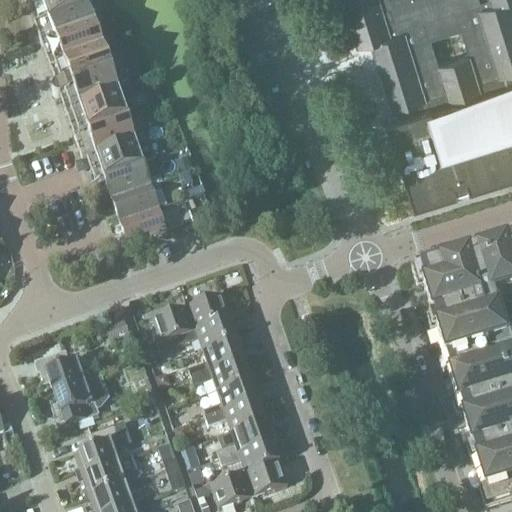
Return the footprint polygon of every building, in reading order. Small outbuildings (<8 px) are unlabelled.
[(39,42),(92,23),(92,22),(101,19),(96,4),(87,7),(84,0),(73,0),(44,10),(47,21),(34,25),(39,42)] [(40,0),(44,10),(73,0),(40,0)] [(511,0),(341,0),(356,47),(370,42),(391,109),(400,107),(403,114),(387,119),(414,205),(457,191),(457,188),(468,184),(469,187),(511,173),(511,3),(511,1),(511,0)] [(62,63),(102,49),(92,23),(39,42),(42,50),(56,45),(62,63)] [(326,27),(313,31),(317,47),(322,62),(335,58),(334,53),(326,27)] [(52,96),(111,76),(102,49),(62,63),(69,84),(54,89),(53,90),(52,92),(52,94),(52,96)] [(81,116),(120,102),(111,76),(52,96),(52,97),(54,99),(56,100),(58,100),(60,100),(73,95),(81,116)] [(76,147),(129,128),(120,102),(81,116),(87,134),(73,139),(76,147)] [(99,169),(138,155),(135,144),(144,141),(139,126),(130,129),(129,128),(76,147),(82,163),(95,158),(99,169)] [(108,195),(148,181),(138,155),(99,169),(103,181),(89,186),(90,191),(105,186),(108,195)] [(189,164),(178,168),(181,177),(192,173),(189,164)] [(117,222),(157,208),(148,181),(108,195),(117,222)] [(193,191),(184,194),(187,201),(196,198),(193,191)] [(157,208),(117,222),(127,249),(166,235),(157,208)] [(199,211),(189,215),(193,226),(203,222),(199,211)] [(440,267),(438,262),(411,270),(417,291),(423,290),(432,317),(426,319),(430,334),(436,333),(445,360),(439,362),(443,378),(449,376),(458,403),(452,405),(456,421),(462,419),(471,446),(465,448),(469,464),(475,462),(483,490),(478,491),(483,511),(487,511),(511,505),(510,499),(511,498),(511,316),(500,321),(497,312),(495,313),(491,301),(506,296),(504,291),(511,288),(511,244),(504,246),(505,247),(440,267)] [(194,332),(233,319),(232,316),(227,318),(220,299),(187,310),(194,332)] [(195,334),(194,332),(187,310),(152,323),(158,342),(154,343),(155,349),(159,347),(169,344),(176,341),(195,334)] [(176,341),(169,344),(171,352),(198,343),(201,353),(202,353),(240,340),(239,337),(234,339),(229,323),(233,321),(233,319),(194,332),(195,334),(176,341)] [(122,321),(105,327),(111,346),(129,339),(122,321)] [(190,381),(243,363),(237,347),(242,346),(240,340),(202,353),(206,367),(187,374),(190,381)] [(155,349),(146,352),(150,363),(163,359),(159,347),(155,349)] [(53,397),(90,384),(87,375),(83,373),(79,363),(72,365),(68,364),(65,355),(35,366),(42,386),(49,384),(53,397)] [(216,395),(255,382),(253,378),(249,380),(243,363),(190,381),(193,390),(212,384),(216,395)] [(141,366),(122,373),(127,388),(146,381),(141,366)] [(166,378),(155,382),(159,393),(170,389),(166,378)] [(90,384),(53,397),(58,410),(51,412),(58,433),(79,425),(93,420),(100,418),(98,413),(102,411),(110,402),(102,380),(90,384)] [(205,423),(257,405),(252,388),(256,387),(255,382),(216,395),(221,408),(202,414),(205,423)] [(231,437),(269,424),(267,419),(263,421),(257,405),(205,423),(207,431),(226,424),(231,437)] [(93,420),(79,425),(81,433),(95,428),(93,420)] [(219,465),(272,447),(266,429),(270,427),(269,424),(231,437),(235,449),(216,455),(219,465)] [(86,477),(120,465),(116,452),(131,447),(124,426),(115,429),(90,438),(94,450),(79,455),(86,477)] [(184,430),(173,434),(177,445),(188,441),(184,430)] [(246,480),(284,466),(282,460),(277,462),(272,447),(219,465),(222,472),(241,465),(245,477),(246,480)] [(158,452),(165,473),(177,469),(170,448),(158,452)] [(193,450),(180,454),(187,474),(200,470),(193,450)] [(94,498),(140,482),(136,472),(124,476),(120,465),(86,477),(94,498)] [(246,480),(253,501),(287,490),(280,470),(285,469),(284,466),(246,480)] [(177,469),(165,473),(168,482),(180,477),(177,469)] [(200,474),(189,478),(192,489),(204,485),(200,474)] [(222,511),(253,501),(246,480),(245,477),(194,495),(197,503),(213,498),(217,511),(222,511)] [(98,511),(123,511),(135,508),(131,496),(143,491),(140,482),(94,498),(98,511)]
